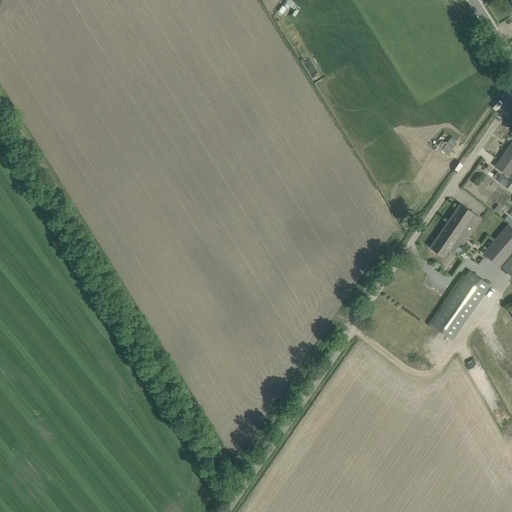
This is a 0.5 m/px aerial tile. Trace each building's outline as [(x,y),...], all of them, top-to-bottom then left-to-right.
[(446,155),(458,141),(451,136),(440,150),(446,155)] [(511,142),(496,166),(509,175),(511,170),(511,142)] [(502,179),(499,183),(505,187),(508,183),(502,179)] [(447,225),(468,239),(482,218),(461,204),(447,225)] [(502,267),(511,255),(511,226),(509,223),(491,244),(484,252),(489,256),(502,267)] [(447,225),(431,248),(444,257),(449,250),(452,252),(459,242),(460,243),(463,245),(465,244),(468,239),(447,225)] [(511,276),(511,255),(502,267),(511,276)] [(470,271),(432,324),(452,338),(453,339),(491,285),(470,271)]
